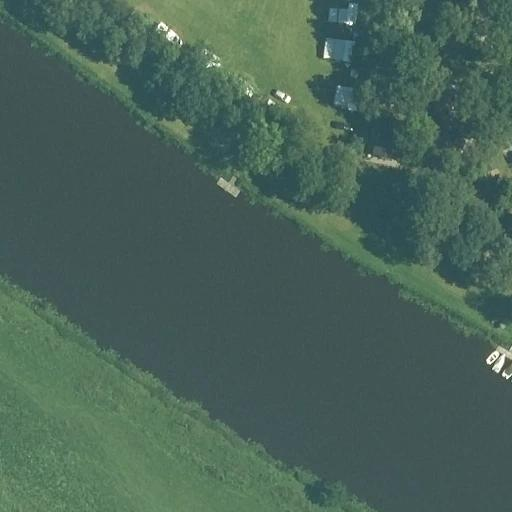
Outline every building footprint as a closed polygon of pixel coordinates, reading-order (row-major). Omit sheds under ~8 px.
[(430,0),(380,0),(429,10),(430,0)] [(425,31),(346,15),(340,42),(420,59),(425,31)] [(421,80),(339,64),(333,91),(416,104),(421,80)] [(407,129),(330,114),(324,145),(401,160),(407,129)] [(439,191),(415,177),(385,230),(409,244),(439,191)] [(486,211),(460,200),(433,259),(459,271),(486,211)] [(511,227),(484,286),(511,299),(511,227)]
